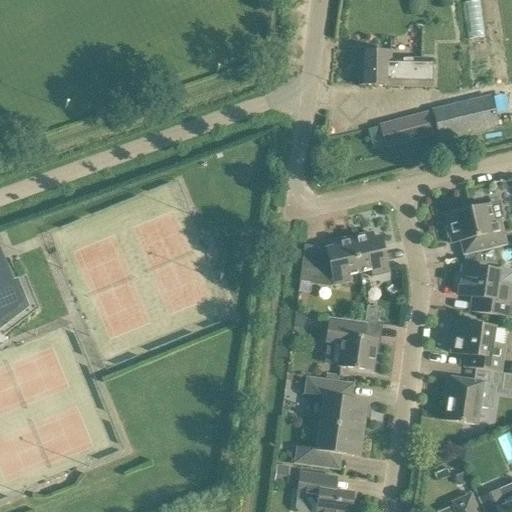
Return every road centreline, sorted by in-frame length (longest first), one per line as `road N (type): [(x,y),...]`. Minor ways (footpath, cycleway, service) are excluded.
road 1 (residential): [(391,511),(420,274),(400,188)]
road 2 (residential): [(308,87),(0,196)]
road 3 (residential): [(400,188),(289,210),(308,87)]
